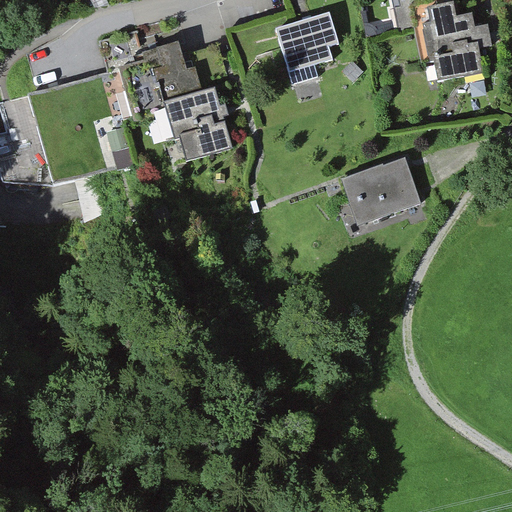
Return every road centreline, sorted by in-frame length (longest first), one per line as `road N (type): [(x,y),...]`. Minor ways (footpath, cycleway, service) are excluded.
road 1 (track): [(491,170),(430,259),(410,298),(403,337),(422,409),(511,474)]
road 2 (residential): [(184,0),(79,31),(79,81)]
